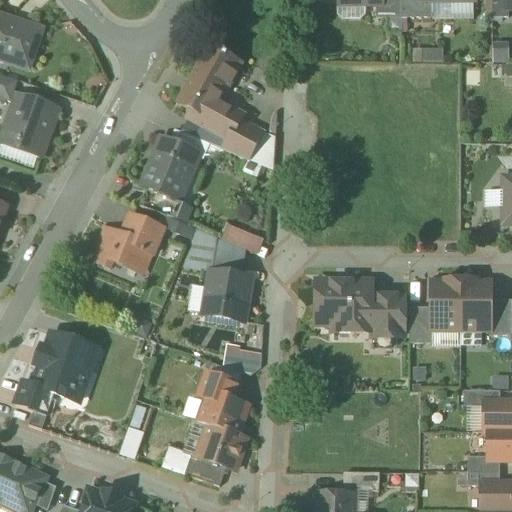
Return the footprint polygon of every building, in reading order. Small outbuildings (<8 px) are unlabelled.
[(367,11),(368,23),(404,22),(403,0),(328,0),(328,11),(367,11)] [(404,0),(405,22),(435,22),(435,9),(480,7),(479,0),(404,0)] [(511,0),(496,0),(497,21),(511,20),(511,0)] [(49,31),(0,16),(0,64),(35,75),(49,31)] [(226,151),(253,166),(269,137),(249,126),(253,119),(231,107),(252,70),(212,48),(179,107),(194,115),(189,123),(229,146),(226,151)] [(0,101),(16,107),(19,99),(23,88),(0,80),(0,101)] [(63,114),(19,99),(16,107),(3,148),(47,162),(63,114)] [(204,157),(163,140),(141,192),(183,209),(204,157)] [(0,255),(14,210),(0,205),(0,255)] [(137,286),(140,279),(150,283),(171,235),(133,219),(125,239),(104,232),(91,269),(137,286)] [(259,284),(212,277),(204,324),(252,331),(259,284)] [(382,285),(323,286),(323,333),(340,333),(340,340),(376,339),(376,348),(410,348),(410,302),(382,302),(382,285)] [(492,339),(492,342),(511,341),(511,305),(493,306),(493,290),(461,291),(462,339),(492,339)] [(461,291),(432,291),(433,314),(413,314),(413,350),(435,349),(435,340),(462,339),(461,291)] [(104,354),(57,338),(37,394),(56,401),(84,411),(104,354)] [(203,402),(211,405),(215,395),(246,407),(251,392),(211,378),(203,402)] [(48,422),(56,401),(37,394),(26,390),(18,411),(48,422)] [(215,395),(211,405),(204,428),(211,431),(245,442),(256,410),(246,407),(215,395)] [(511,413),(487,414),(488,439),(511,438),(511,413)] [(256,444),(245,442),(211,431),(199,464),(243,480),(256,444)] [(511,438),(491,439),(492,466),(511,465),(511,438)] [(50,482),(0,458),(0,511),(2,511),(6,507),(17,511),(36,511),(37,511),(47,488),(50,482)] [(360,511),(361,497),(383,497),(383,480),(347,480),(347,495),(316,495),(315,511),(360,511)] [(47,511),(56,492),(47,488),(37,511),(39,511),(47,511)] [(511,511),(511,492),(485,494),(485,511),(511,511)] [(139,511),(140,509),(91,494),(86,511),(139,511)]
